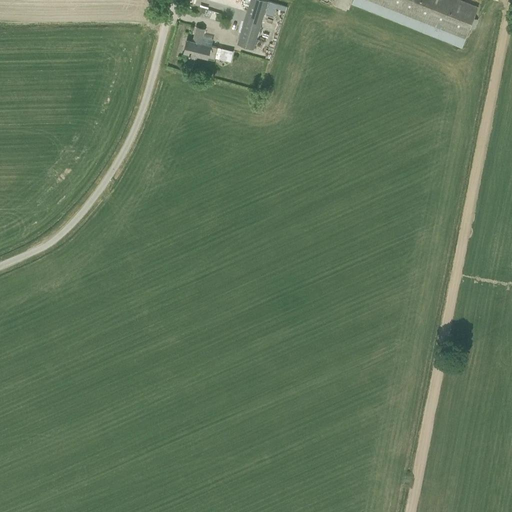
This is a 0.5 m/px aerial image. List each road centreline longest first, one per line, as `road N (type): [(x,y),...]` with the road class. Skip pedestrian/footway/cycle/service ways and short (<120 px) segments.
road 1 (track): [(510,0),(410,511)]
road 2 (unclassified): [(0,265),(56,237),(115,167),(139,116),(172,0)]
